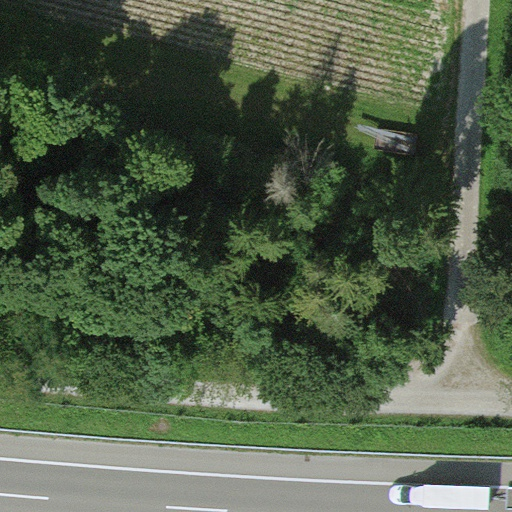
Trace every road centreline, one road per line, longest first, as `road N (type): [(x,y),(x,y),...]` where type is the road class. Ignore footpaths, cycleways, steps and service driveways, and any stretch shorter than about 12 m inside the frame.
road 1 (track): [(511,404),(145,399),(0,382)]
road 2 (track): [(470,404),(474,0)]
road 3 (motorway): [(230,511),(0,496)]
